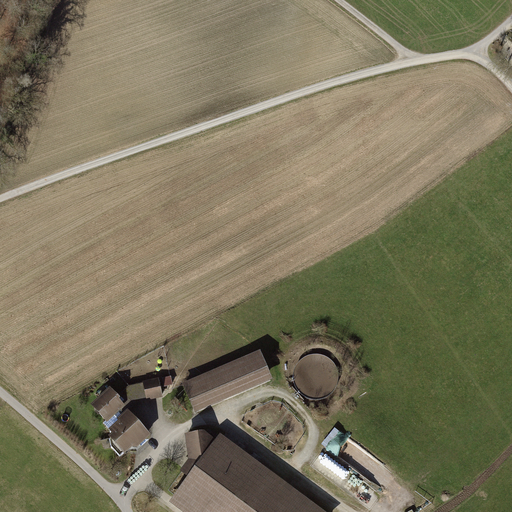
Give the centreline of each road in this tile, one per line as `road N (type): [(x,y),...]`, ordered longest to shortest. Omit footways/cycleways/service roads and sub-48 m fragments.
road 1 (track): [(412,62),(320,86),(0,198)]
road 2 (residential): [(128,511),(0,390)]
